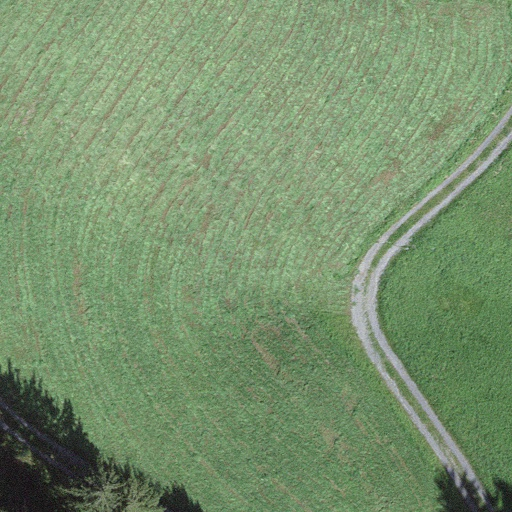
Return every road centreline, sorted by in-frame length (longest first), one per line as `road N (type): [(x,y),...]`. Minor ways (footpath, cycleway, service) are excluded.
road 1 (track): [(511,126),(377,254),(364,282),(374,341),(484,511)]
road 2 (track): [(149,511),(43,454),(0,416)]
